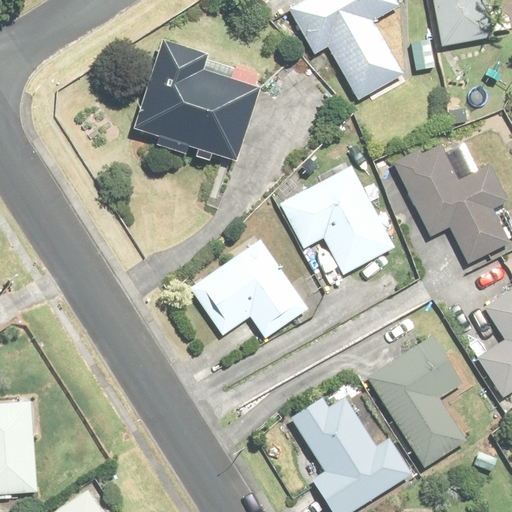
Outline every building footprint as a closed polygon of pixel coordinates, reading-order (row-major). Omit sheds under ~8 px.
[(399,7),(395,0),(304,0),(286,11),(312,55),(328,45),(359,98),(400,74),(370,24),(399,7)] [(433,0),(440,45),(460,42),(462,55),(511,48),(506,12),(480,15),(477,0),(433,0)] [(198,151),(195,159),(209,163),(211,155),(236,163),(264,73),(239,65),(235,80),(200,69),(205,54),(162,41),(136,127),(155,133),(151,146),(186,157),(188,148),(198,151)] [(441,141),(392,165),(429,242),(448,233),(465,268),(511,246),(494,210),(508,203),(490,166),(460,180),(441,141)] [(395,249),(351,167),(280,206),(303,250),(322,241),(342,278),(395,249)] [(308,312),(259,240),(187,289),(220,338),(249,318),(265,341),(308,312)] [(501,401),(511,393),(511,288),(481,309),(503,342),(474,361),(501,401)] [(431,336),(364,377),(420,467),(464,440),(440,401),(463,387),(431,336)] [(330,511),(354,511),(410,475),(388,441),(376,448),(342,397),(328,406),(323,398),(288,421),(323,473),(310,482),(330,511)] [(0,496),(37,495),(33,403),(0,403),(0,496)] [(99,511),(85,490),(51,511),(99,511)]
